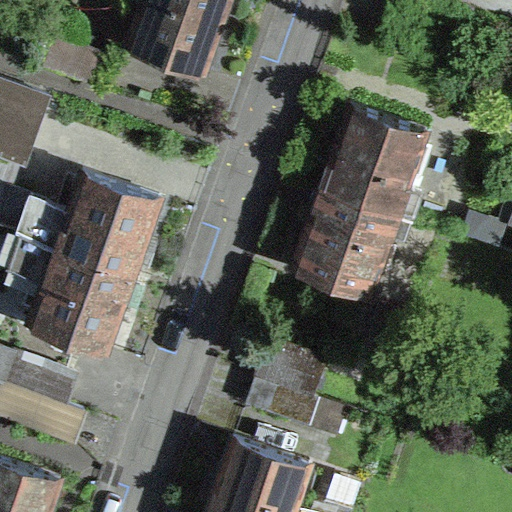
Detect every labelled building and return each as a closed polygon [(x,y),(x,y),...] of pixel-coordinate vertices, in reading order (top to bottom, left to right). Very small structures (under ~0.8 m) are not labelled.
[(140,0),(127,38),(203,65),(206,57),(226,0),(140,0)] [(458,5),(443,0),(395,0),(386,28),(443,48),(458,5)] [(43,61),(100,81),(111,51),(54,31),(43,61)] [(0,147),(26,157),(50,90),(0,72),(0,147)] [(426,124),(350,98),(326,168),(322,178),(412,210),(420,186),(406,181),(426,124)] [(31,189),(18,226),(19,227),(132,267),(135,259),(159,191),(83,164),(69,204),(33,191),(34,190),(31,189)] [(412,210),(322,178),(296,251),(294,258),(370,285),(389,229),(403,234),(412,210)] [(108,336),(132,267),(19,227),(18,229),(20,230),(9,261),(44,274),(30,315),(106,342),(108,336)] [(263,370),(312,389),(324,354),(267,334),(256,368),(263,370)] [(0,375),(5,378),(15,349),(0,342),(0,375)] [(15,349),(5,378),(63,398),(74,367),(16,347),(15,349)] [(312,389),(263,370),(253,400),(309,419),(319,391),(312,389)] [(0,408),(73,435),(84,405),(63,398),(5,378),(0,391),(0,408)] [(310,457),(234,430),(211,494),(207,506),(224,511),(332,511),(333,510),(295,497),(310,457)] [(0,511),(46,511),(60,472),(0,450),(0,511)]
